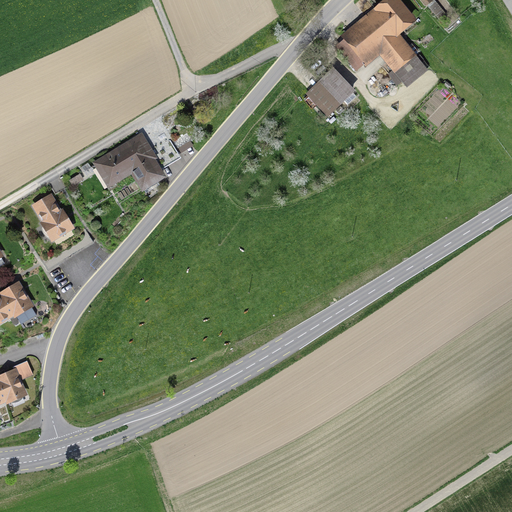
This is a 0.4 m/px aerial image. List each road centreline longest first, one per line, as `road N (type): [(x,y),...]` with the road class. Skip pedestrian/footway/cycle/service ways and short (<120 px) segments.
road 1 (primary): [(511,206),(298,340),(116,429),(54,450)]
road 2 (tertiary): [(59,339),(308,36)]
road 3 (residential): [(308,36),(196,88),(42,187)]
